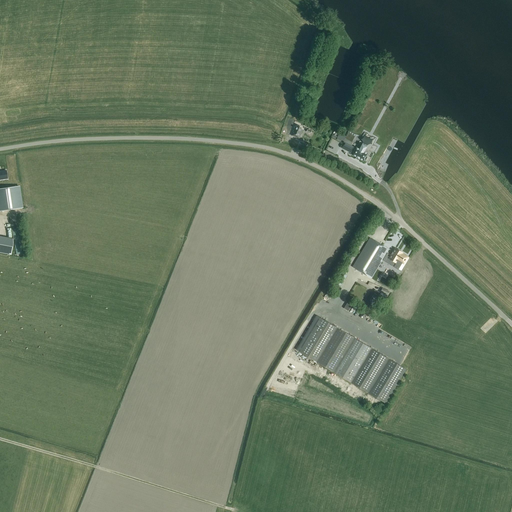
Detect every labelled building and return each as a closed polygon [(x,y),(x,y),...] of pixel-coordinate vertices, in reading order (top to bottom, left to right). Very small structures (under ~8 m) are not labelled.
[(302,129),(302,128),(297,125),(297,126),(296,126),(291,135),(299,139),(303,129),(302,129)] [(344,142),(342,148),(352,153),(353,152),(354,153),(353,155),(364,161),(365,159),(367,160),(368,157),(367,156),(368,153),(365,152),(368,146),(362,143),(359,149),(357,148),(356,149),(344,142)] [(0,178),(7,178),(6,170),(0,170),(0,210),(14,209),(11,191),(0,192),(0,178)] [(0,235),(0,252),(11,254),(14,239),(0,235)] [(370,238),(352,267),(371,278),(389,249),(370,238)] [(404,258),(405,257),(405,255),(404,254),(403,253),(395,248),(389,259),(397,263),(400,258),(401,259),(403,259),(404,258)] [(335,282),(341,286),(347,276),(345,274),(347,271),(343,268),(335,282)] [(357,278),(356,282),(369,286),(371,281),(368,280),(367,282),(357,278)] [(371,306),(375,300),(376,301),(379,296),(371,291),(365,303),(371,306)] [(350,309),(353,304),(345,300),(343,306),(350,309)] [(300,352),(318,363),(386,403),(406,369),(372,348),(320,317),(300,352)]
